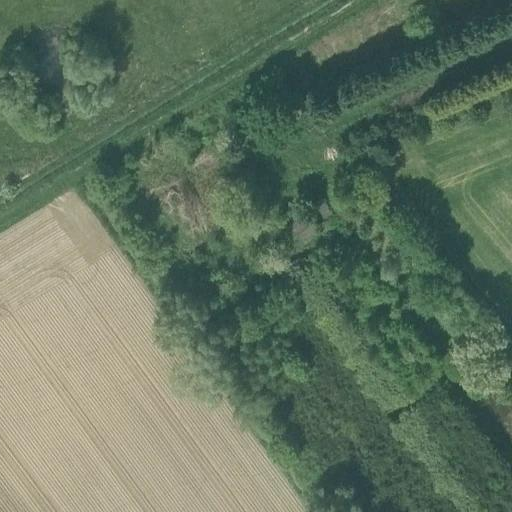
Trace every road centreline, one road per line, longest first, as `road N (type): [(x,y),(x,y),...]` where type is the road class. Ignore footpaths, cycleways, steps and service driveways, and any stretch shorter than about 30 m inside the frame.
road 1 (track): [(0,222),(364,0)]
road 2 (track): [(305,187),(511,105)]
